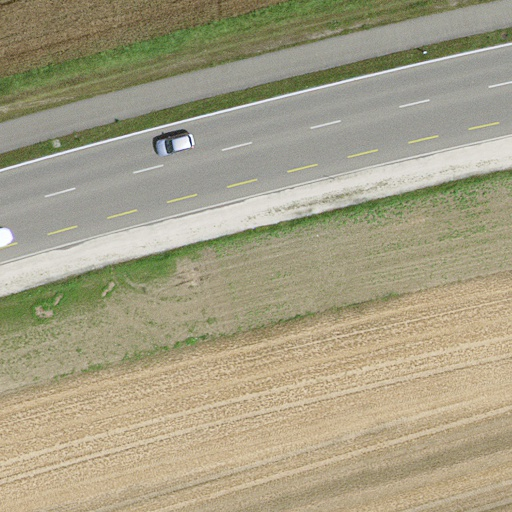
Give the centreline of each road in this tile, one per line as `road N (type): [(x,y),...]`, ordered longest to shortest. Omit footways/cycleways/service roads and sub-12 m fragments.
road 1 (primary): [(0,210),(511,81)]
road 2 (track): [(0,279),(511,152)]
road 3 (track): [(0,108),(414,0)]
